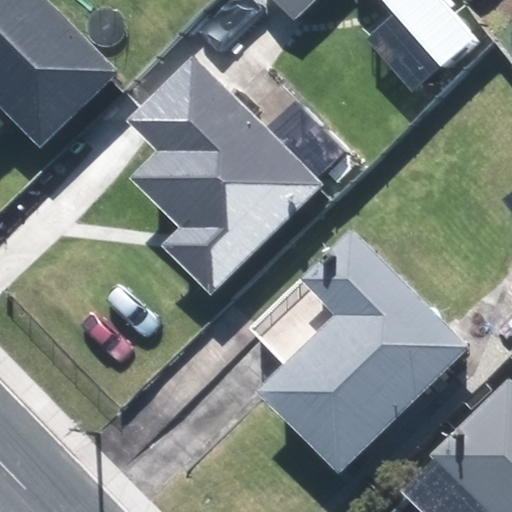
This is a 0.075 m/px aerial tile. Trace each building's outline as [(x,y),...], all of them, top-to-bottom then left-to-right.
[(126,75),(53,0),(0,0),(0,102),(47,151),(126,75)] [(327,0),(280,0),(304,24),(327,0)] [(332,188),(207,59),(140,123),(169,153),(141,180),(188,229),(168,247),(218,298),(332,188)] [(479,349),(361,231),(309,282),(346,319),(269,395),(350,476),(479,349)] [(511,511),(511,389),(411,489),(433,511),(511,511)]
